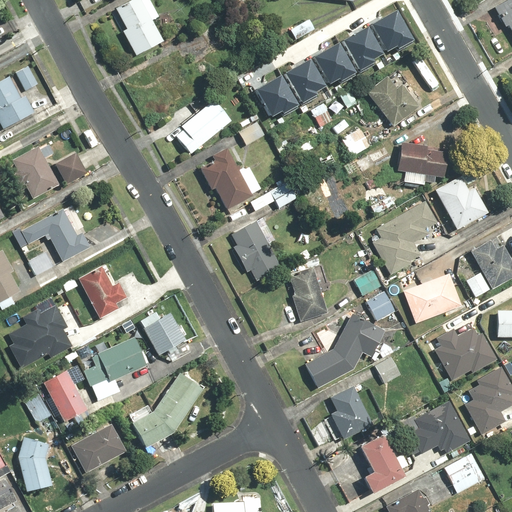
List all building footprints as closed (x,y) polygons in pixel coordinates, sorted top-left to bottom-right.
[(121,7),(115,10),(125,29),(121,32),(135,57),(163,41),(151,21),(158,17),(148,0),(129,0),(120,5),(121,7)] [(511,0),(507,0),(493,9),(498,17),(500,16),(501,18),(499,19),(505,28),(507,27),(511,35),(511,0)] [(367,23),(381,49),(392,43),(394,47),(409,38),(392,8),(367,23)] [(308,20),(289,30),(294,39),(313,28),(308,20)] [(221,25),(203,34),(213,52),(231,42),(221,25)] [(370,58),(380,52),(365,26),(340,40),(357,70),(372,61),(370,58)] [(310,57),(324,83),(335,77),(337,80),(352,72),(335,42),(310,57)] [(181,49),(148,67),(156,82),(168,75),(182,100),(203,88),(181,49)] [(314,88),(324,83),(309,57),(283,71),(300,101),(315,92),(314,88)] [(27,66),(14,73),(25,93),(38,86),(27,66)] [(254,89),(269,115),(280,109),(282,113),(297,104),(280,75),(254,89)] [(7,76),(0,80),(0,126),(2,129),(33,112),(22,92),(17,94),(7,76)] [(385,76),(365,92),(393,127),(419,106),(401,84),(395,89),(385,76)] [(198,97),(189,104),(196,113),(179,127),(182,130),(175,136),(190,155),(202,145),(201,144),(230,121),(211,97),(203,103),(198,97)] [(249,126),(237,133),(246,147),(258,140),(249,126)] [(359,128),(340,139),(351,157),(370,146),(359,128)] [(310,139),(305,131),(293,139),(298,147),(310,139)] [(391,159),(382,143),(354,158),(363,175),(391,159)] [(431,144),(421,143),(420,150),(398,147),(396,171),(403,172),(402,182),(424,184),(424,183),(434,184),(434,177),(443,177),(446,152),(430,151),(431,144)] [(37,147),(11,161),(16,171),(10,174),(18,189),(24,185),(32,198),(58,183),(37,147)] [(215,162),(199,171),(210,190),(214,188),(226,210),(253,196),(252,194),(260,190),(247,167),(239,172),(227,149),(212,157),(215,162)] [(74,152),(53,164),(66,186),(87,174),(74,152)] [(281,186),(249,203),(254,212),(273,201),(277,209),(301,196),(289,176),(278,182),(281,186)] [(460,177),(434,191),(456,230),(487,212),(474,188),(468,191),(460,177)] [(327,203),(317,185),(303,192),(314,211),(327,203)] [(380,238),(371,242),(389,275),(421,257),(413,244),(428,236),(425,231),(437,223),(425,202),(375,230),(380,238)] [(62,209),(20,231),(27,245),(47,234),(61,262),(88,249),(70,212),(65,214),(62,209)] [(262,217),(230,234),(237,246),(233,248),(246,274),(250,271),(256,281),(279,268),(266,245),(275,240),(262,217)] [(489,240),(469,251),(491,289),(511,276),(511,257),(502,263),(489,240)] [(0,251),(0,302),(18,292),(8,275),(12,272),(0,251)] [(46,253),(27,262),(34,276),(53,266),(46,253)] [(297,276),(289,279),(295,295),(291,296),(299,322),(327,313),(319,289),(328,286),(320,264),(295,273),(297,276)] [(78,279),(98,319),(118,308),(116,304),(126,298),(118,283),(112,286),(101,267),(78,279)] [(372,270),(353,280),(361,295),(380,285),(372,270)] [(477,273),(465,281),(475,298),(487,291),(477,273)] [(448,274),(402,292),(414,324),(460,306),(448,274)] [(383,290),(364,300),(375,321),(394,311),(383,290)] [(12,344),(8,346),(20,369),(47,355),(49,359),(72,347),(63,330),(67,328),(55,306),(40,314),(38,309),(22,317),(26,325),(7,335),(12,344)] [(511,310),(496,310),(496,338),(511,338),(511,310)] [(154,313),(139,321),(143,328),(141,329),(156,357),(166,352),(171,361),(189,351),(184,343),(177,347),(175,345),(185,340),(170,313),(158,319),(154,313)] [(386,334),(349,316),(333,348),(303,364),(316,389),(354,370),(361,354),(373,360),(386,334)] [(440,347),(433,351),(449,380),(469,370),(471,374),(497,360),(482,332),(477,335),(473,327),(457,336),(453,328),(435,338),(440,347)] [(133,338),(96,354),(108,381),(145,365),(133,338)] [(394,355),(374,366),(383,383),(403,372),(394,355)] [(96,366),(82,372),(89,387),(90,386),(103,381),(96,366)] [(471,400),(463,405),(480,435),(505,421),(500,413),(511,406),(511,396),(511,397),(511,396),(511,388),(500,367),(475,381),(477,385),(467,392),(471,400)] [(66,372),(43,384),(63,422),(86,410),(66,372)] [(147,406),(129,414),(133,422),(130,424),(144,450),(175,435),(203,389),(177,374),(151,412),(147,406)] [(103,381),(90,386),(97,402),(119,393),(114,381),(104,385),(103,381)] [(351,385),(328,397),(336,412),(330,415),(342,440),(371,424),(351,385)] [(38,394),(24,402),(36,424),(50,416),(38,394)] [(418,429),(409,435),(419,455),(436,446),(439,453),(444,450),(446,454),(469,441),(448,401),(413,419),(418,429)] [(83,439),(70,446),(84,473),(126,450),(112,425),(106,428),(103,421),(91,427),(93,430),(81,437),(83,439)] [(382,435),(358,448),(372,472),(362,478),(371,494),(404,475),(400,468),(408,464),(401,453),(394,457),(382,435)] [(51,445),(22,437),(16,457),(25,492),(50,486),(46,461),(51,445)] [(471,454),(443,468),(456,495),(484,480),(471,454)] [(0,508),(15,501),(2,477),(10,472),(6,464),(3,466),(0,460),(0,508)] [(444,479),(436,483),(443,497),(451,493),(444,479)] [(434,487),(426,490),(433,503),(440,500),(434,487)] [(418,489),(384,506),(387,511),(429,511),(426,506),(430,504),(426,496),(423,498),(418,489)] [(243,502),(212,503),(212,511),(259,511),(259,498),(243,498),(243,502)]
